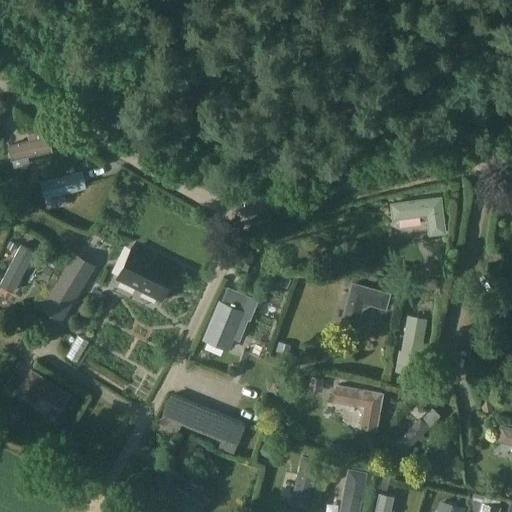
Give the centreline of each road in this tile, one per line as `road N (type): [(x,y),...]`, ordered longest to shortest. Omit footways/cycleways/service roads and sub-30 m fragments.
road 1 (unclassified): [(511,163),(357,181),(235,218)]
road 2 (unclassified): [(235,218),(0,83)]
road 3 (unclassified): [(149,400),(232,247),(235,218)]
road 4 (track): [(152,0),(150,47),(85,131)]
road 5 (unclassified): [(149,400),(87,511)]
